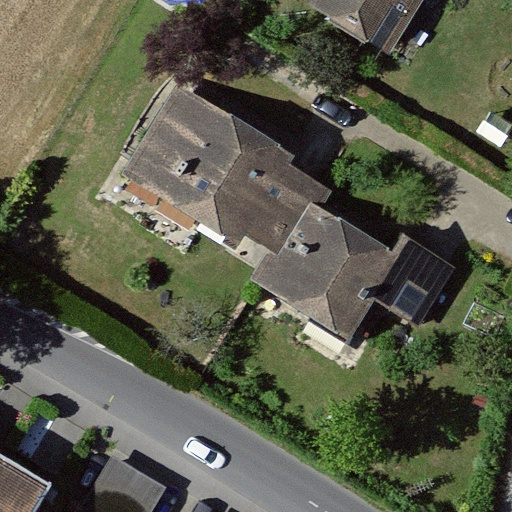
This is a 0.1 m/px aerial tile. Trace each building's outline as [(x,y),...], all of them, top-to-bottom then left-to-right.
[(423,0),(318,0),(315,6),(390,54),(423,0)] [(250,237),(276,253),(317,187),(288,169),(293,162),(182,93),(129,179),(243,249),(250,237)] [(330,195),(317,187),(276,253),(258,283),(349,340),(374,299),(416,325),(450,269),(408,243),(396,262),(319,214),(330,195)] [(2,455),(0,457),(0,511),(44,511),(59,489),(2,455)] [(154,511),(168,489),(116,457),(88,504),(84,511),(86,511),(154,511)]
